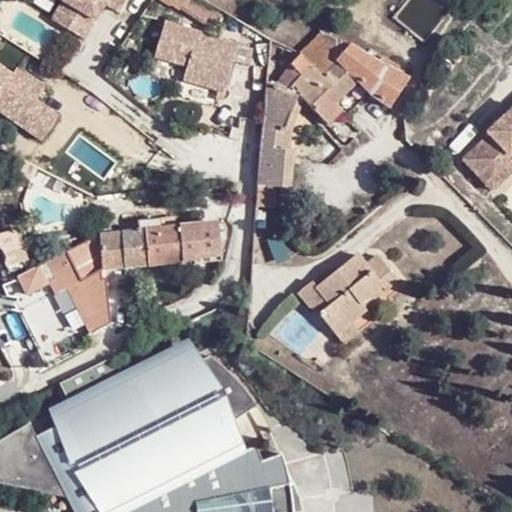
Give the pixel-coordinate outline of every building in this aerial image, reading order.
[(59,0),(59,1),(66,6),(55,25),(78,40),(100,5),(114,14),(122,0),(59,0)] [(188,0),(153,0),(207,34),(217,19),(188,0)] [(233,48),(159,25),(149,59),(181,69),(177,82),(219,95),(233,48)] [(322,30),(298,55),(318,75),(331,59),(346,46),(322,30)] [(346,46),(331,59),(355,83),(384,110),(403,79),(384,68),(373,62),(346,46)] [(299,78),(287,92),(294,96),(302,103),(322,127),(335,114),(329,108),(355,83),(331,59),(318,75),(298,55),(286,67),(299,78)] [(376,55),(373,62),(384,68),(388,62),(376,55)] [(0,98),(2,100),(0,103),(0,104),(19,116),(14,125),(37,140),(54,116),(31,101),(39,87),(11,69),(6,76),(0,71),(0,98)] [(255,183),(256,187),(274,189),(290,190),(293,151),(290,151),(280,150),(282,129),(294,96),(287,92),(263,83),(256,180),(255,183)] [(302,103),(294,96),(282,129),(280,150),(290,151),(292,132),(302,103)] [(0,98),(0,127),(8,133),(14,125),(19,116),(0,104),(0,103),(2,100),(0,98)] [(511,110),(488,134),(491,136),(465,161),(487,184),(511,160),(511,158),(510,157),(511,154),(511,110)] [(511,160),(487,184),(494,191),(511,173),(511,154),(510,157),(511,158),(511,160)] [(274,189),(256,187),(254,207),(272,209),(274,189)] [(157,219),(138,220),(138,230),(121,232),(123,269),(123,270),(181,264),(180,249),(178,225),(159,228),(157,219)] [(178,225),(180,249),(199,247),(197,222),(178,225)] [(121,232),(97,234),(98,250),(85,252),(87,273),(100,272),(123,270),(123,269),(121,232)] [(80,243),(17,276),(26,296),(66,275),(70,284),(66,287),(88,335),(108,326),(104,280),(100,279),(100,272),(87,273),(85,252),(98,250),(97,234),(80,243)] [(316,313),(335,336),(349,325),(364,312),(359,306),(381,288),(386,294),(397,283),(373,255),(364,264),(356,254),(313,288),(310,284),(295,295),(311,315),(316,313)] [(364,312),(386,294),(381,288),(359,306),(364,312)] [(356,333),(349,325),(335,336),(342,345),(356,333)] [(99,511),(130,511),(248,450),(234,421),(258,406),(234,377),(210,355),(204,358),(191,337),(48,410),(56,425),(97,507),(99,511)] [(87,511),(97,507),(56,425),(36,438),(31,423),(0,441),(0,482),(68,498),(75,511),(87,511)] [(248,450),(130,511),(274,511),(271,511),(268,487),(293,482),(293,479),(291,476),(289,469),(285,460),(279,450),(263,458),(257,446),(248,450)] [(295,491),(293,482),(268,487),(271,511),(274,511),(278,511),(296,511),(296,504),(295,491)]
